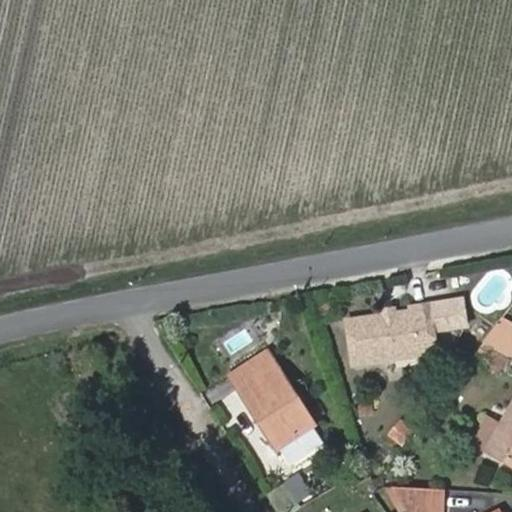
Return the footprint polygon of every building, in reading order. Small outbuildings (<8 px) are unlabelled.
[(414,306),(415,311),(398,314),(398,318),(393,319),(386,316),(351,321),(358,364),(438,352),(431,304),(414,306)] [(386,316),(393,319),(398,318),(398,314),(396,309),(384,311),(386,316)] [(494,327),(511,337),(511,320),(503,316),(494,327)] [(511,355),(511,337),(494,327),(485,340),(487,341),(510,355),(511,355)] [(510,355),(487,341),(476,361),(499,374),(510,355)] [(316,425),(269,352),(232,376),(279,449),(316,425)] [(511,409),(488,450),(506,459),(508,455),(511,456),(511,409)] [(267,495),(277,511),(289,511),(297,507),(284,485),(267,495)] [(402,509),(444,511),(445,489),(389,486),(402,509)]
